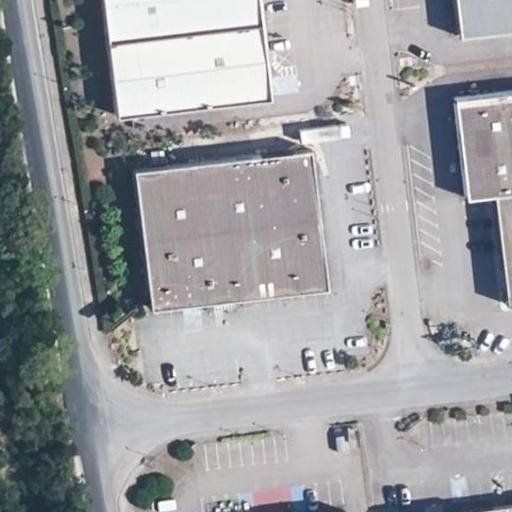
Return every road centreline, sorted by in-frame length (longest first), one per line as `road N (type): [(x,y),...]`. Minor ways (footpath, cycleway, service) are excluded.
road 1 (unclassified): [(23,0),(92,427)]
road 2 (unclassified): [(374,0),(417,389)]
road 3 (unclassified): [(417,389),(92,427)]
